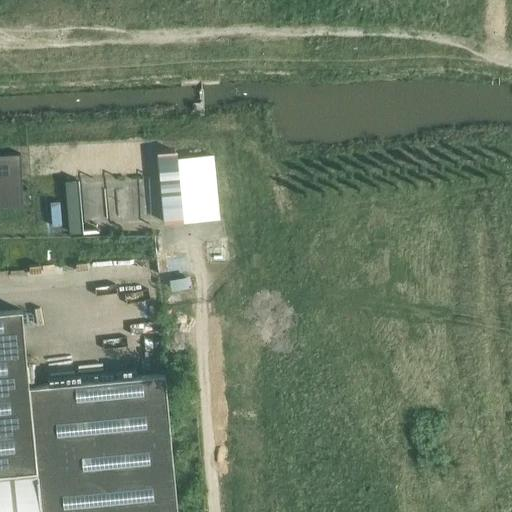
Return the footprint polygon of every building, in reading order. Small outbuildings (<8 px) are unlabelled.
[(165,223),(181,221),(206,219),(205,206),(218,205),(214,155),(176,159),(175,151),(159,153),(165,223)] [(0,209),(24,210),(25,157),(0,157),(0,209)] [(83,182),(65,185),(72,233),(89,231),(86,213),(96,212),(94,197),(85,198),(83,182)] [(57,241),(26,242),(27,261),(57,260),(57,241)] [(0,511),(176,511),(164,374),(28,386),(21,310),(0,311),(0,511)]
